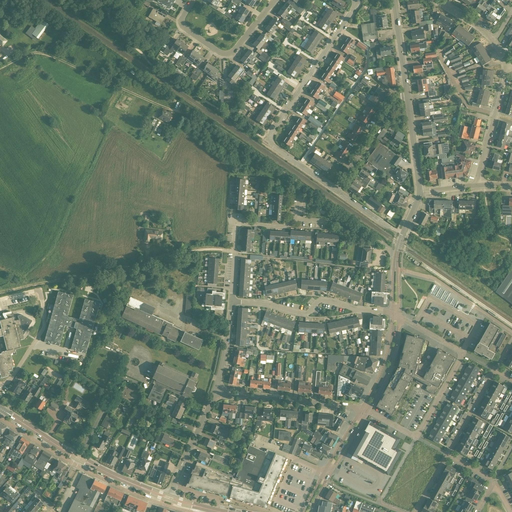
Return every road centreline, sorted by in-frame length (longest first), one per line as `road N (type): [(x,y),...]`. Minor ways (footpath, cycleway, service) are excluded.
road 1 (track): [(300,189),(213,124),(46,54),(0,68)]
road 2 (residential): [(335,190),(272,146),(269,135),(357,0)]
road 3 (secondary): [(170,500),(79,458),(0,408)]
road 4 (residential): [(392,311),(319,300),(302,313),(230,301)]
road 5 (residential): [(274,0),(228,53),(181,23),(192,0)]
road 6 (residential): [(362,408),(213,393)]
road 7 (residential): [(477,185),(505,65)]
road 8 (residential): [(335,190),(406,90)]
